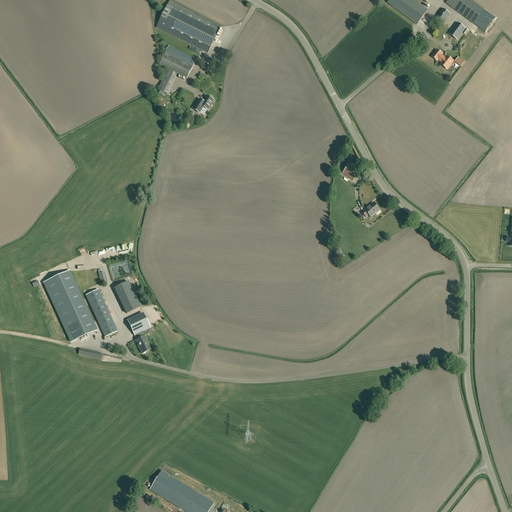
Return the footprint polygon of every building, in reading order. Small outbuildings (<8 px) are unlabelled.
[(389,0),(387,3),(417,25),(428,10),(414,0),(389,0)] [(474,3),(470,0),(448,0),(446,3),(464,17),(474,3)] [(156,28),(208,53),(221,26),(170,1),(156,28)] [(484,10),(474,3),(464,17),(474,24),(474,23),(484,10)] [(450,14),(442,9),(436,17),(444,23),(450,14)] [(496,18),(484,10),(474,23),(474,24),(485,32),(496,18)] [(457,40),(463,33),(465,35),(468,31),(457,22),(448,34),(457,40)] [(195,60),(169,46),(165,53),(192,66),(195,60)] [(437,61),(438,60),(442,63),(440,64),(447,69),(453,62),(446,57),(445,58),(441,55),(442,54),(437,50),(432,56),(437,61)] [(192,66),(165,53),(159,65),(186,79),(191,69),(192,66)] [(464,62),(460,59),(458,57),(455,62),(460,66),(461,67),(464,62)] [(168,70),(158,90),(167,95),(177,74),(168,70)] [(199,100),(193,109),(200,113),(203,107),(208,110),(214,101),(207,96),(203,102),(199,100)] [(353,181),(359,173),(349,165),(343,173),(353,181)] [(371,218),(380,210),(374,203),(365,210),(362,212),(366,217),(368,215),(371,218)] [(43,284),(70,343),(98,330),(92,319),(70,271),(43,284)] [(101,284),(107,282),(104,271),(98,273),(101,284)] [(126,315),(141,308),(128,281),(114,287),(126,315)] [(105,337),(117,332),(98,290),(86,296),(105,337)] [(134,336),(150,328),(143,313),(127,321),(134,336)] [(105,337),(96,317),(92,319),(98,330),(95,332),(99,340),(105,337)] [(144,336),(137,340),(135,340),(142,354),(151,349),(144,336)] [(162,471),(150,490),(186,511),(188,511),(197,499),(211,508),(214,504),(162,471)] [(210,511),(195,503),(190,511),(210,511)]
